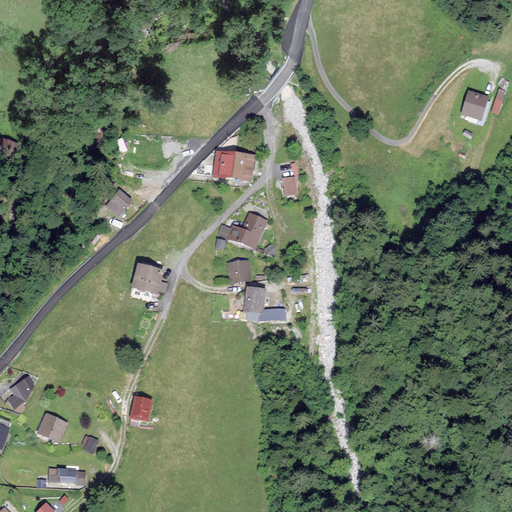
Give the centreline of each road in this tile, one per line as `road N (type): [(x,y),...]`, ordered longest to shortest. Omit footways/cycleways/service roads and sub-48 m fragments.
road 1 (unclassified): [(0,366),(48,306),(285,74),(308,0)]
road 2 (track): [(165,315),(136,372),(122,433)]
